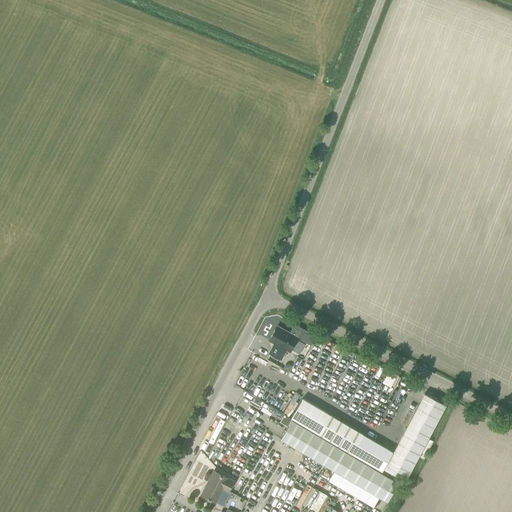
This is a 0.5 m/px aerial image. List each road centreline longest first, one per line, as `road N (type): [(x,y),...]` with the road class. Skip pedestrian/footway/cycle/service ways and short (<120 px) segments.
road 1 (unclassified): [(268,290),(375,0)]
road 2 (unclassified): [(511,413),(268,290)]
road 3 (unclassified): [(151,511),(268,290)]
